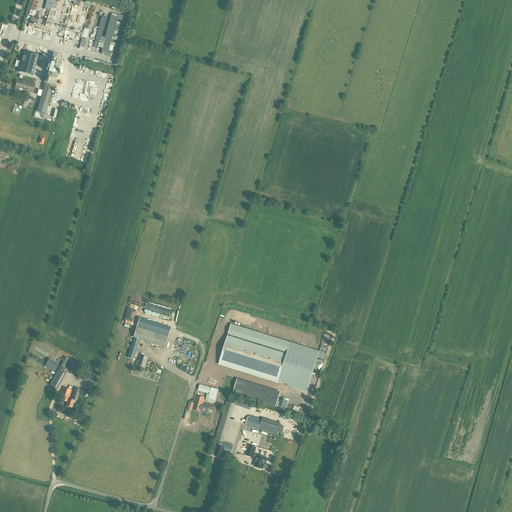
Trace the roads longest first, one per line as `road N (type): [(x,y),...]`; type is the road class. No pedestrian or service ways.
road 1 (track): [(312,0),(241,229)]
road 2 (unclassified): [(153,507),(193,380)]
road 3 (unclassified): [(44,511),(54,483),(153,507)]
